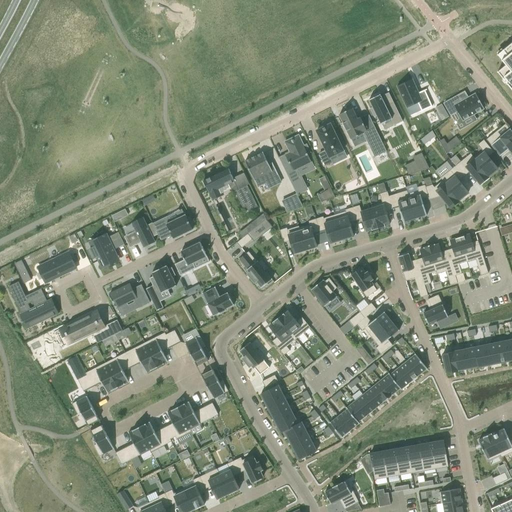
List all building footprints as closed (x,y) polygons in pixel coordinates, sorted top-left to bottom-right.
[(498,72),(497,73),(498,73),(503,79),(502,79),(503,80),(503,79),(504,78),(507,76),(508,75),(511,80),(511,81),(509,83),(508,84),(507,84),(507,85),(508,85),(510,88),(511,90),(511,43),(505,49),(503,51),(503,50),(502,51),(503,51),(504,52),(504,51),(504,52),(508,56),(503,60),(502,61),(502,60),(502,61),(501,61),(502,62),(502,61),(503,62),(506,66),(498,72)] [(412,79),(397,86),(408,107),(419,102),(423,110),(433,105),(425,89),(427,89),(426,88),(419,92),(412,79)] [(464,92),(444,104),(450,116),(457,112),(462,121),(484,109),(475,94),(469,97),(468,98),(467,97),(465,98),(462,94),(465,93),(464,92)] [(380,95),(368,101),(372,108),(369,109),(373,118),(376,117),(380,125),(391,120),(394,126),(402,122),(393,103),(386,107),(380,95)] [(448,117),(441,105),(435,108),(442,121),(448,117)] [(352,109),(339,115),(343,124),(346,131),(347,131),(351,140),(363,134),(374,158),(386,152),(368,114),(357,120),(352,109)] [(330,125),(316,131),(325,151),(319,154),(325,167),(332,164),(329,158),(343,151),(330,125)] [(488,138),(486,140),(491,145),(490,146),(491,146),(499,156),(499,157),(506,152),(505,151),(505,150),(507,149),(510,153),(511,154),(511,131),(510,129),(509,130),(510,130),(509,130),(507,132),(497,140),(493,136),(492,135),(488,138)] [(290,153),(279,158),(297,195),(306,191),(296,170),(311,162),(307,154),(310,153),(306,145),(303,147),(298,136),(284,142),(290,153)] [(470,154),(488,177),(497,169),(488,157),(493,153),(483,140),(477,145),(481,149),(482,152),(474,159),(470,154)] [(449,146),(443,150),(446,155),(452,150),(449,146)] [(263,153),(245,162),(256,186),(278,176),(272,163),(268,165),(263,153)] [(470,154),(455,166),(464,176),(469,172),(479,184),(481,183),(482,184),(487,180),(486,179),(488,177),(470,154)] [(455,166),(441,178),(459,201),(461,199),(461,200),(467,196),(466,195),(468,193),(458,181),(464,176),(455,166)] [(204,181),(203,181),(212,201),(213,201),(213,200),(216,199),(218,198),(220,197),(221,197),(222,197),(218,190),(227,185),(228,185),(230,189),(231,190),(233,189),(239,201),(243,209),(244,208),(246,207),(247,211),(248,212),(257,207),(247,185),(238,189),(231,175),(228,169),(226,170),(225,170),(225,171),(223,172),(211,178),(211,177),(206,180),(205,179),(205,180),(204,181)] [(432,185),(425,187),(429,200),(440,197),(450,208),(458,201),(459,201),(441,178),(440,178),(442,181),(434,188),(432,185)] [(407,191),(406,191),(415,219),(425,216),(426,216),(422,200),(428,198),(429,200),(425,187),(425,185),(417,188),(418,191),(413,193),(408,194),(407,191)] [(387,192),(392,209),(399,207),(404,223),(404,222),(415,219),(406,191),(388,197),(387,192)] [(382,203),(371,207),(378,229),(385,227),(385,226),(389,225),(388,221),(385,211),(392,209),(387,192),(379,195),(382,203)] [(287,199),(282,202),(287,213),(303,208),(297,195),(287,199)] [(359,206),(352,208),(356,221),(362,219),(367,232),(371,230),(371,231),(378,229),(371,207),(371,209),(361,212),(359,206)] [(345,212),(334,215),(342,240),(353,237),(349,223),(356,221),(352,208),(345,210),(345,212)] [(118,213),(111,216),(114,223),(121,220),(118,213)] [(264,214),(246,228),(250,232),(266,219),(264,214)] [(167,217),(152,224),(156,231),(157,231),(167,226),(171,236),(173,239),(181,235),(185,234),(192,230),(185,215),(184,216),(170,223),(167,217)] [(323,217),(316,219),(319,232),(326,230),(331,244),(342,240),(334,215),(323,219),(323,217)] [(134,234),(127,237),(130,244),(139,239),(141,243),(144,248),(155,242),(152,237),(158,235),(156,231),(152,224),(152,223),(147,226),(143,218),(132,223),(135,231),(137,234),(135,235),(134,234)] [(298,227),(305,251),(317,247),(313,234),(319,232),(316,219),(308,222),(309,225),(299,228),(298,227)] [(286,228),(279,231),(283,243),(290,241),(291,244),(294,254),(305,251),(298,227),(287,230),(286,228)] [(109,239),(90,249),(94,259),(95,259),(97,258),(102,269),(111,265),(109,262),(114,259),(117,258),(114,250),(113,250),(114,250),(124,245),(118,233),(108,238),(109,239)] [(71,242),(77,240),(74,234),(69,237),(71,242)] [(247,234),(237,243),(241,249),(252,240),(247,234)] [(469,235),(459,238),(467,262),(475,260),(479,272),(480,276),(488,274),(478,244),(473,245),(472,245),(472,243),(469,235)] [(453,251),(447,253),(455,276),(457,283),(455,276),(461,274),(459,267),(459,265),(460,264),(467,262),(459,238),(450,241),(452,249),(453,251)] [(184,260),(174,265),(180,276),(195,269),(193,263),(206,257),(209,262),(200,243),(181,252),(184,260)] [(434,244),(429,246),(437,274),(438,274),(446,271),(449,284),(450,286),(457,283),(455,276),(447,253),(442,255),(441,252),(438,244),(435,245),(434,244)] [(422,261),(417,263),(427,296),(424,286),(429,284),(431,283),(429,277),(428,274),(429,274),(433,273),(436,272),(437,274),(429,246),(423,248),(423,249),(419,250),(422,258),(422,261)] [(248,252),(239,259),(243,265),(247,270),(246,270),(247,271),(247,270),(248,271),(249,273),(248,275),(250,278),(254,283),(255,282),(256,281),(259,285),(260,287),(261,287),(260,288),(261,288),(272,279),(271,279),(270,279),(269,277),(264,271),(267,269),(261,261),(259,263),(258,263),(257,262),(258,262),(257,261),(256,262),(248,252)] [(69,253),(37,268),(45,283),(76,268),(69,253)] [(408,254),(398,257),(405,281),(414,279),(420,298),(427,296),(417,263),(411,264),(408,254)] [(152,286),(146,289),(156,311),(163,308),(160,302),(157,295),(168,290),(176,286),(172,278),(175,276),(171,268),(168,270),(166,266),(162,268),(161,265),(154,269),(155,271),(151,273),(153,277),(149,279),(152,286)] [(353,274),(351,275),(366,298),(377,291),(371,283),(370,281),(372,280),(367,272),(365,274),(361,268),(360,270),(359,268),(352,273),(353,274)] [(323,280),(310,290),(311,291),(324,306),(324,307),(336,297),(332,292),(337,288),(329,278),(324,282),(323,281),(323,280)] [(126,286),(111,293),(117,306),(116,307),(120,314),(122,317),(123,316),(121,313),(130,309),(128,307),(129,307),(126,302),(132,299),(137,309),(150,303),(141,285),(131,290),(129,284),(126,286)] [(203,294),(202,294),(213,316),(213,317),(226,310),(225,309),(233,305),(233,306),(234,305),(227,293),(227,294),(219,298),(217,295),(219,295),(215,287),(214,288),(203,294)] [(14,294),(13,294),(15,299),(15,300),(21,313),(22,314),(21,314),(20,315),(24,324),(24,323),(27,329),(33,326),(36,325),(35,323),(49,316),(50,318),(59,314),(52,299),(47,301),(47,302),(46,302),(44,303),(40,294),(39,291),(41,290),(41,291),(42,291),(41,289),(25,296),(22,290),(21,291),(14,294)] [(430,311),(423,314),(428,325),(436,322),(437,322),(448,317),(438,295),(427,300),(428,301),(432,310),(430,311)] [(371,303),(360,312),(365,319),(367,317),(376,310),(371,303)] [(283,314),(278,318),(295,340),(310,328),(302,318),(296,322),(288,311),(284,314),(283,314)] [(360,312),(349,321),(354,328),(356,325),(365,319),(360,312)] [(365,319),(356,325),(361,331),(364,329),(371,338),(391,322),(384,313),(384,312),(371,322),(367,317),(365,319)] [(93,313),(63,328),(70,343),(91,333),(97,344),(123,331),(117,319),(100,327),(93,313)] [(273,323),(269,326),(278,337),(272,342),(283,356),(289,351),(286,347),(295,340),(278,318),(272,323),(273,323)] [(391,322),(371,338),(378,347),(375,349),(380,355),(392,345),(388,340),(399,331),(398,330),(391,322)] [(174,331),(165,335),(172,347),(180,343),(174,331)] [(164,333),(144,343),(157,368),(164,364),(167,362),(162,352),(172,347),(165,335),(164,333)] [(199,336),(185,344),(197,367),(208,361),(202,349),(201,348),(204,347),(205,347),(203,342),(199,336)] [(506,341),(496,344),(500,363),(510,361),(506,341)] [(144,343),(125,353),(132,367),(141,363),(146,373),(150,371),(157,368),(144,343)] [(250,343),(239,352),(240,352),(243,356),(245,358),(244,359),(243,359),(249,367),(251,366),(253,368),(253,369),(254,369),(260,376),(269,368),(266,364),(264,361),(264,360),(263,360),(265,358),(266,357),(259,349),(256,352),(255,350),(250,344),(250,343)] [(496,344),(485,346),(489,365),(500,363),(496,344)] [(485,346),(474,348),(478,368),(489,365),(485,346)] [(474,348),(464,350),(468,369),(478,367),(478,368),(474,348)] [(464,350),(453,352),(457,372),(458,372),(458,371),(468,369),(464,350)] [(365,352),(360,356),(364,361),(369,357),(365,352)] [(453,352),(442,355),(446,374),(457,372),(453,352)] [(125,353),(105,363),(118,388),(125,384),(124,384),(128,382),(127,380),(123,372),(132,367),(125,353)] [(414,355),(406,362),(418,376),(426,370),(427,369),(415,354),(414,355)] [(406,362),(398,369),(409,383),(418,376),(406,362)] [(105,363),(85,373),(86,376),(92,387),(102,383),(106,391),(107,393),(110,391),(111,391),(118,388),(105,363)] [(30,373),(31,377),(41,372),(40,368),(30,373)] [(81,368),(73,371),(77,380),(85,376),(81,368)] [(388,374),(401,390),(401,389),(409,383),(398,369),(390,375),(388,374)] [(212,370),(201,376),(213,399),(228,391),(222,381),(219,383),(212,370)] [(388,375),(380,381),(392,396),(392,395),(400,389),(401,390),(388,374),(388,375)] [(274,375),(262,382),(265,388),(269,386),(278,382),(274,375)] [(85,376),(77,380),(84,392),(91,388),(92,387),(86,376),(85,376)] [(380,381),(372,388),(383,403),(392,396),(380,381)] [(277,385),(260,394),(266,404),(283,396),(277,385)] [(372,388),(363,395),(375,409),(383,403),(372,388)] [(363,395),(355,401),(366,416),(375,409),(363,395)] [(283,396),(266,404),(271,414),(287,405),(283,396)] [(86,397),(72,404),(76,413),(77,415),(81,413),(85,421),(87,426),(98,420),(89,402),(86,397)] [(346,408),(359,424),(358,422),(366,416),(355,401),(346,408)] [(184,404),(178,407),(190,432),(191,432),(190,430),(209,420),(203,408),(194,412),(188,402),(184,404)] [(212,403),(203,408),(209,420),(218,415),(212,403)] [(287,405),(271,414),(275,424),(292,415),(287,405)] [(172,423),(163,428),(171,442),(170,440),(175,437),(176,439),(190,432),(178,407),(171,411),(167,413),(172,423)] [(347,410),(339,416),(350,431),(358,424),(359,424),(346,408),(347,410)] [(292,415),(275,424),(280,433),(301,423),(301,422),(297,424),(292,415)] [(330,423),(329,423),(341,438),(342,437),(350,431),(339,416),(330,423)] [(145,424),(138,427),(151,452),(171,442),(163,428),(155,433),(149,422),(145,424)] [(301,423),(280,433),(281,433),(284,432),(289,441),(306,432),(301,423)] [(101,426),(90,431),(97,445),(94,447),(99,457),(114,449),(101,426)] [(133,444),(124,448),(130,460),(150,450),(151,452),(138,427),(132,431),(128,433),(133,444)] [(491,434),(490,434),(501,458),(511,452),(511,440),(509,442),(504,429),(491,435),(491,434)] [(306,432),(289,441),(294,450),(311,442),(306,432)] [(483,439),(478,441),(487,461),(500,456),(501,458),(490,434),(483,438),(483,439)] [(436,442),(431,443),(436,469),(448,467),(443,441),(436,442)] [(311,442),(294,450),(299,461),(316,452),(311,442)] [(431,443),(418,445),(423,472),(434,470),(436,469),(431,443)] [(413,446),(406,448),(411,474),(423,472),(418,445),(413,446)] [(124,448),(115,453),(121,465),(130,460),(124,448)] [(406,448),(394,450),(399,476),(411,474),(406,448)] [(394,450),(382,452),(387,478),(399,476),(394,450)] [(374,453),(370,454),(371,464),(374,480),(378,480),(387,478),(382,452),(374,453)] [(241,458),(234,461),(239,473),(245,470),(251,483),(253,482),(254,483),(261,480),(261,478),(263,477),(260,471),(262,470),(259,463),(256,464),(252,456),(242,461),(241,458)] [(217,469),(216,469),(228,495),(239,489),(233,476),(239,473),(234,461),(227,464),(229,470),(219,475),(217,469)] [(216,469),(199,477),(205,489),(211,486),(217,500),(228,495),(216,469)] [(504,473),(492,479),(495,486),(508,480),(504,473)] [(194,484),(184,489),(193,510),(204,505),(198,492),(205,489),(199,477),(192,481),(194,484)] [(332,489),(324,493),(331,504),(339,500),(344,509),(358,502),(347,481),(342,483),(342,482),(332,488),(332,489)] [(172,490),(165,493),(170,505),(177,502),(181,511),(188,511),(193,510),(184,489),(173,494),(172,490)] [(459,489),(438,493),(440,504),(461,500),(459,489)] [(123,491),(117,494),(126,510),(133,507),(123,491)] [(158,498),(148,503),(152,511),(165,511),(164,508),(170,505),(165,493),(158,497),(158,498)] [(444,511),(455,511),(463,511),(461,500),(440,504),(441,504),(443,504),(444,511)] [(499,505),(501,511),(511,511),(507,502),(499,505)] [(152,511),(148,503),(137,508),(139,511),(152,511)]
